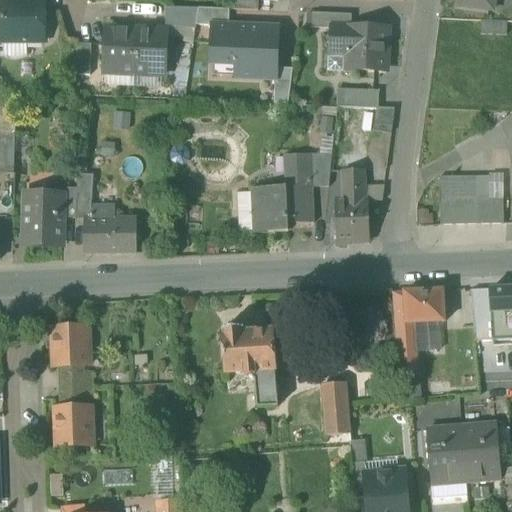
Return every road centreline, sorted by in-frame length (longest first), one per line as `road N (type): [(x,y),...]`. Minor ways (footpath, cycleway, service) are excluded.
road 1 (residential): [(18,288),(397,267)]
road 2 (residential): [(397,267),(424,7)]
road 3 (residential): [(18,288),(26,511)]
road 4 (residential): [(424,7),(284,0)]
